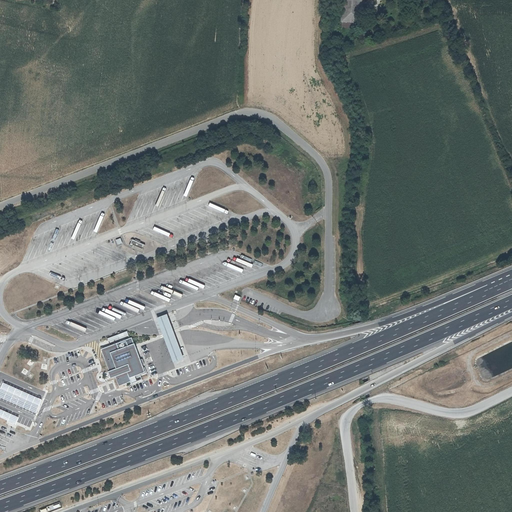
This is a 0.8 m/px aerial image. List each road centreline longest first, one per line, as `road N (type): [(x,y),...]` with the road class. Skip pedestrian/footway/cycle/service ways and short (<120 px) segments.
road 1 (motorway): [(0,505),(511,301)]
road 2 (motorway): [(501,285),(0,486)]
road 3 (unclassified): [(511,390),(469,411),(387,398),(350,411),(342,429),(354,511)]
road 4 (motorway): [(305,419),(511,313)]
road 5 (motorway): [(501,285),(303,339)]
road 6 (track): [(511,249),(381,303)]
